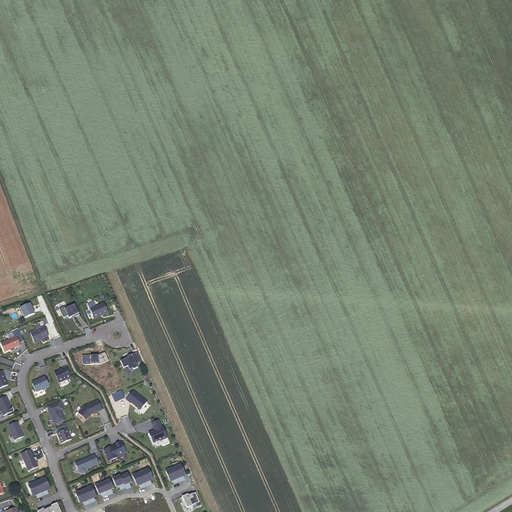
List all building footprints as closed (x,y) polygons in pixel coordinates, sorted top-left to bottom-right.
[(108,313),(104,303),(101,304),(102,305),(91,310),(95,319),(108,313)] [(35,314),(30,304),(20,308),(22,313),(23,313),(25,319),(35,314)] [(79,314),(75,305),(65,309),(64,306),(59,309),(63,319),(68,316),(69,319),(79,314)] [(49,337),(44,327),(30,333),(35,344),(43,341),(42,339),(49,337)] [(14,336),(17,336),(19,342),(22,342),(19,330),(13,332),(14,336)] [(20,346),(16,336),(0,343),(4,353),(20,346)] [(109,361),(105,352),(98,355),(81,356),(81,359),(83,359),(83,363),(84,365),(99,365),(101,365),(109,361)] [(141,362),(136,353),(128,357),(128,358),(120,362),(124,369),(129,367),(130,372),(138,368),(136,364),(141,362)] [(72,378),(66,367),(54,372),(59,383),(72,378)] [(5,377),(3,371),(0,372),(0,389),(8,385),(4,377),(5,377)] [(50,387),(45,377),(41,378),(41,379),(32,383),(36,393),(50,387)] [(147,401),(134,390),(126,400),(129,403),(130,402),(140,411),(147,401)] [(13,412),(7,397),(0,399),(0,408),(3,417),(13,412)] [(103,410),(98,400),(84,406),(78,413),(87,421),(91,416),(103,410)] [(64,410),(60,402),(47,407),(55,426),(65,421),(61,412),(64,410)] [(162,429),(159,421),(151,424),(154,430),(149,433),(154,444),(168,438),(164,428),(162,429)] [(24,437),(17,422),(8,426),(14,441),(24,437)] [(72,440),(67,429),(57,433),(62,444),(72,440)] [(127,453),(122,442),(104,450),(109,462),(119,458),(119,457),(127,453)] [(38,467),(30,450),(21,454),(28,472),(38,467)] [(100,464),(95,455),(75,463),(78,473),(80,472),(81,473),(83,475),(85,474),(86,471),(86,470),(100,464)] [(181,464),(173,468),(179,481),(183,480),(181,476),(183,475),(185,474),(181,464)] [(173,468),(166,471),(170,480),(172,479),(174,479),(176,483),(179,481),(173,468)] [(147,469),(139,472),(145,486),(149,484),(147,480),(149,480),(151,479),(147,469)] [(139,472),(132,476),(136,485),(138,484),(140,483),(142,487),(145,486),(139,472)] [(127,473),(120,476),(125,487),(126,489),(129,487),(128,483),(129,483),(131,482),(127,473)] [(120,475),(113,477),(117,486),(118,486),(120,485),(122,489),(125,487),(120,476),(120,475)] [(51,490),(46,478),(37,482),(42,494),(51,490)] [(110,479),(103,482),(108,495),(112,493),(110,489),(112,488),(113,488),(110,479)] [(42,494),(37,482),(28,486),(33,498),(42,494)] [(108,495),(103,482),(96,485),(100,494),(101,493),(103,492),(105,496),(108,495)] [(92,485),(85,489),(91,502),(94,501),(93,497),(94,496),(97,495),(92,485)] [(85,489),(78,492),(82,501),(84,500),(86,500),(87,504),(91,502),(85,489)] [(188,495),(182,497),(187,509),(193,506),(194,509),(202,505),(196,493),(189,497),(188,495)] [(51,508),(48,509),(49,511),(61,511),(57,503),(51,506),(51,508)]
